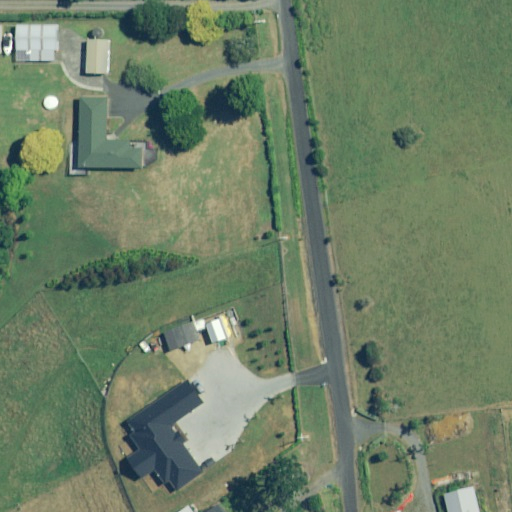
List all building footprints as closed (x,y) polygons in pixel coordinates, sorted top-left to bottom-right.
[(59,62),(59,26),(18,26),(18,51),(32,51),(32,61),(59,62)] [(110,75),(111,41),(91,41),(90,53),(82,53),(82,65),(89,65),(89,74),(110,75)] [(59,97),(45,95),(43,109),(58,111),(59,97)] [(110,141),(110,99),(83,98),(82,168),(146,169),(146,150),(135,149),(135,142),(110,141)] [(482,511),(477,488),(448,495),(451,511),(482,511)]
